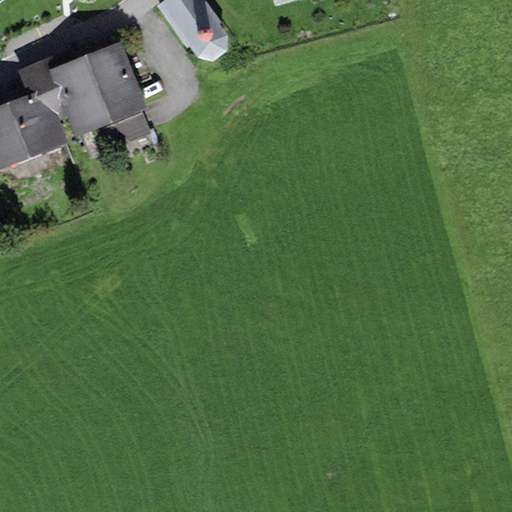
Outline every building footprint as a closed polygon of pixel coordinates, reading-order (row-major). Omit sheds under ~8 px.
[(221,22),(204,0),(165,0),(157,7),(186,48),(189,45),(199,58),(213,61),(226,52),(228,37),(219,24),(221,22)] [(120,42),(49,70),(55,85),(68,118),(76,137),(108,125),(142,111),(147,110),(120,42)] [(68,118),(55,85),(49,70),(56,67),(51,56),(18,69),(29,95),(46,88),(60,121),(68,118)] [(29,95),(0,106),(0,169),(68,142),(60,121),(46,88),(29,95)] [(151,134),(142,111),(108,125),(117,147),(151,134)]
